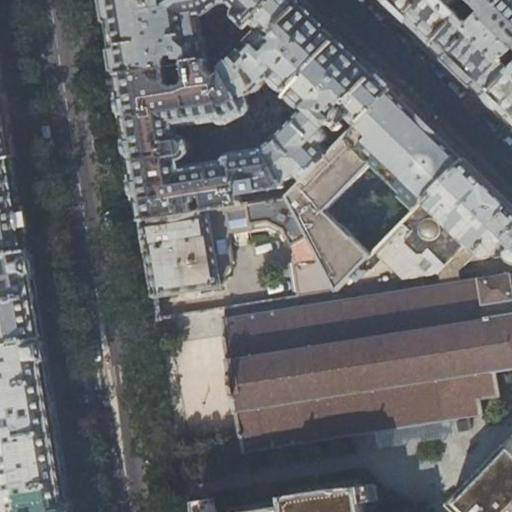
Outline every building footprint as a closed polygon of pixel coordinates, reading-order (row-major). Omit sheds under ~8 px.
[(106,0),(118,75),(167,67),(187,65),(210,62),(203,36),(201,33),(198,32),(194,32),(192,32),(190,19),(207,15),(221,4),(229,4),(234,9),(233,11),(233,13),(233,15),(234,18),(247,30),(253,24),(274,0),(106,0)] [(288,93),(340,38),(314,14),(300,0),(274,0),(253,24),(261,32),(251,43),(251,46),(248,50),(240,51),(223,68),(247,116),(251,111),(253,107),(252,105),(250,96),(258,92),(271,79),(275,86),(279,90),(282,91),(287,93),(288,93)] [(387,0),(399,11),(434,45),(461,17),(473,4),(476,0),(387,0)] [(511,0),(476,0),(473,4),(483,13),(471,26),(461,17),(434,45),(458,68),(487,96),(511,70),(511,66),(505,60),(511,52),(511,0)] [(355,129),(393,90),(370,68),(340,38),(288,93),(287,93),(288,96),(289,99),(292,104),(298,108),(304,110),(274,141),(264,147),(289,197),(329,156),(324,150),(332,142),(332,141),(339,134),(343,137),(348,131),(345,128),(349,123),(355,129)] [(183,87),(175,88),(169,84),(167,67),(118,75),(130,145),(142,220),(289,197),(264,147),(224,71),(219,75),(215,76),(213,76),(210,73),(209,70),(210,62),(187,65),(189,82),(183,87)] [(7,111),(0,66),(0,159),(14,157),(7,111)] [(511,70),(487,96),(509,118),(511,120),(511,70)] [(355,129),(289,197),(309,236),(321,258),(337,290),(370,258),(415,210),(407,202),(416,193),(425,201),(465,159),(448,144),(408,105),(393,90),(355,129)] [(22,204),(14,157),(0,159),(0,255),(29,251),(22,204)] [(439,285),(459,281),(457,269),(459,269),(476,252),(482,258),(500,255),(500,257),(507,256),(511,259),(511,205),(477,171),(465,159),(425,201),(415,210),(370,258),(373,261),(381,254),(406,279),(437,273),(439,285)] [(234,262),(230,233),(268,227),(281,235),(286,233),(292,244),(309,236),(289,197),(142,220),(149,263),(156,303),(159,303),(163,302),(164,301),(165,299),(167,300),(177,299),(178,297),(180,295),(180,292),(200,289),(201,292),(203,293),(203,295),(214,293),(217,290),(217,287),(223,286),(222,282),(221,282),(221,279),(224,279),(226,277),(231,273),(232,270),(232,262),(234,262)] [(36,291),(29,251),(0,255),(0,344),(43,338),(36,291)] [(337,290),(321,258),(292,262),(297,296),(337,290)] [(475,279),(459,281),(439,285),(424,287),(424,286),(420,286),(421,287),(403,290),(403,289),(400,289),(400,291),(383,293),(383,292),(380,293),(380,294),(364,296),(364,295),(360,296),(360,297),(344,300),(344,299),(341,299),(341,300),(325,303),(325,302),(321,302),(321,303),(305,306),(305,305),(301,305),(301,306),(285,309),(285,308),(282,309),(282,310),(265,312),(265,311),(262,312),(262,313),(246,315),(246,314),(242,315),(242,316),(225,319),(225,318),(222,318),(223,321),(224,321),(226,336),(225,336),(225,339),(227,339),(230,359),(229,359),(229,362),(230,362),(233,376),(232,376),(232,379),(233,379),(235,393),(234,393),(235,396),(236,396),(238,409),(237,409),(238,413),(239,412),(242,432),(241,433),(242,435),(245,448),(244,448),(244,452),(247,451),(247,450),(264,448),(267,448),(267,447),(284,444),(284,445),(288,445),(288,444),(303,442),(303,443),(307,442),(307,441),(323,438),(323,439),(327,439),(327,438),(343,435),(343,436),(347,436),(347,435),(364,432),(364,433),(366,433),(366,432),(383,429),(383,430),(387,430),(387,429),(403,426),(403,427),(405,427),(405,426),(484,414),(482,399),(500,396),(500,397),(502,397),(501,384),(511,382),(511,284),(510,275),(511,275),(510,272),(508,272),(508,274),(484,277),(475,279)] [(70,511),(66,480),(52,390),(43,338),(0,344),(0,511),(70,511)] [(468,419),(458,421),(460,432),(469,430),(468,419)] [(511,511),(511,440),(449,505),(456,511),(511,511)] [(250,511),(363,511),(359,485),(282,498),(283,507),(257,511),(250,511)]
